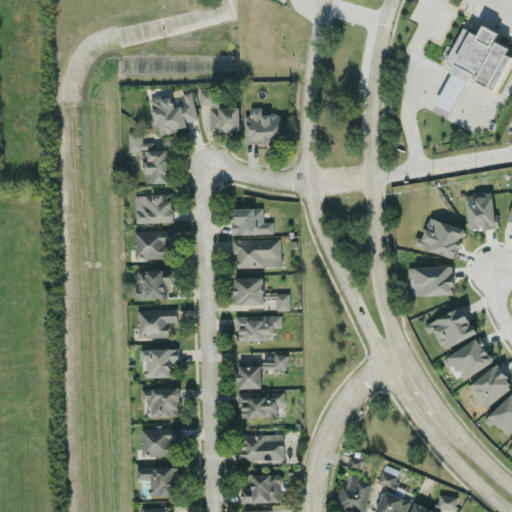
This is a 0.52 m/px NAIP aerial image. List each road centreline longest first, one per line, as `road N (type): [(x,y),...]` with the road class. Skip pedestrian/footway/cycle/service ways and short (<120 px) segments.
road 1 (tertiary): [(323,0),(306,90),(312,206),(402,394),(449,457),(506,511)]
road 2 (residential): [(210,511),(204,167),(290,181),(371,179)]
road 3 (tertiary): [(400,348),(376,277),(371,88)]
road 4 (residential): [(400,348),(380,359),(335,413),(312,471),(311,511)]
